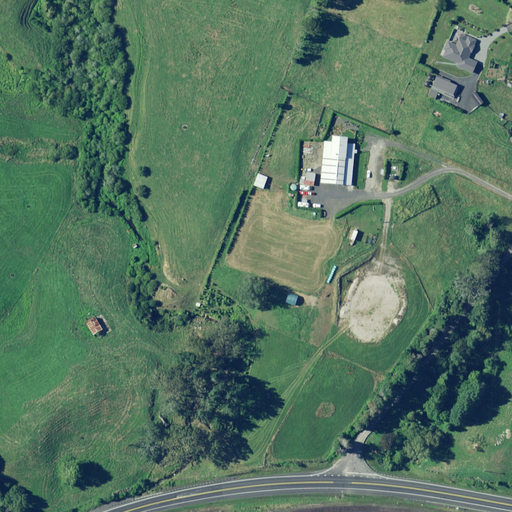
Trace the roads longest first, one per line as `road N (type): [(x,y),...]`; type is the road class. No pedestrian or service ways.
road 1 (unclassified): [(345,482),(359,438),(511,246)]
road 2 (trunk): [(345,482),(236,487),(121,511)]
road 3 (trunk): [(511,505),(345,482)]
